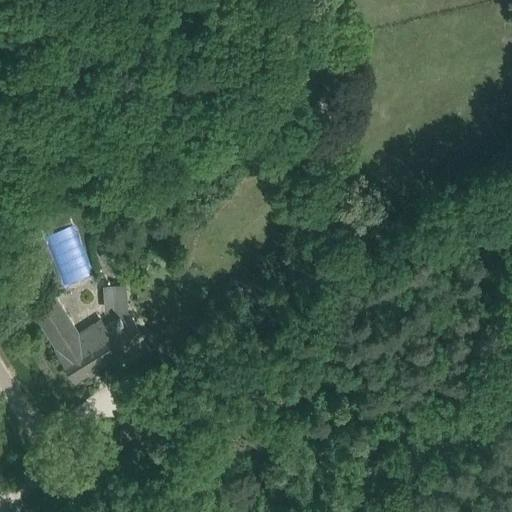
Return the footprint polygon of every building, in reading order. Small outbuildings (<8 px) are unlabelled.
[(315,100),(329,49),(304,42),(290,93),(315,100)] [(256,149),(267,154),(276,136),(265,130),(256,149)] [(126,350),(144,338),(145,337),(127,310),(125,282),(102,284),(104,312),(115,311),(117,316),(104,324),(100,317),(77,331),(53,291),(30,305),(56,347),(55,347),(76,381),(126,350)] [(297,359),(253,335),(243,354),(287,378),(297,359)] [(264,453),(267,447),(272,450),(282,432),(251,414),(241,432),(253,439),(249,444),(264,453)]
